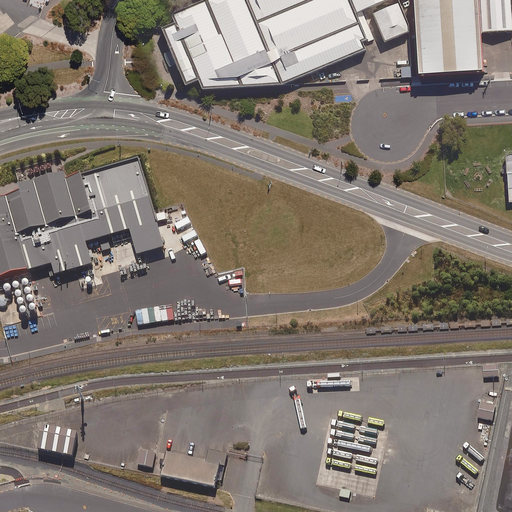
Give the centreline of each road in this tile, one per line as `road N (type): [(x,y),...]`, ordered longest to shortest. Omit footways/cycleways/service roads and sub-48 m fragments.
road 1 (trunk): [(511,247),(197,131),(98,109)]
road 2 (unclassified): [(384,124),(443,99),(511,95)]
